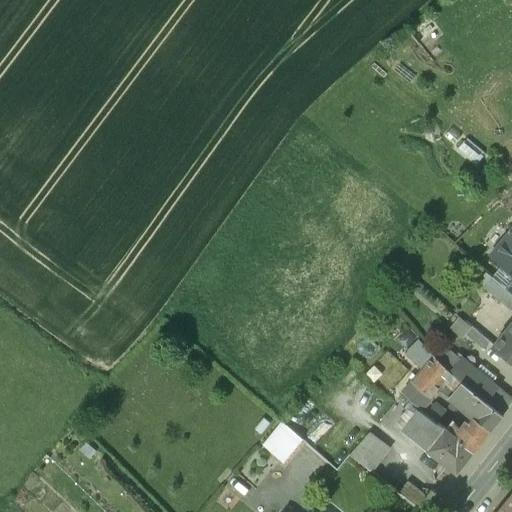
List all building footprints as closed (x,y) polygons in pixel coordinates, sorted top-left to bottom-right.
[(511,281),(507,288),(511,292),(511,231),(492,255),(511,272),(511,281)] [(511,323),(494,345),(511,360),(511,292),(507,288),(487,272),(478,282),(511,310),(511,309),(511,323)] [(448,327),(461,338),(464,334),(471,326),(458,315),(448,327)] [(471,326),(464,334),(483,350),(490,342),(471,326)] [(421,370),(433,355),(419,338),(404,351),(421,370)] [(442,343),(433,355),(441,362),(450,350),(442,343)] [(441,362),(451,370),(460,358),(450,350),(441,362)] [(464,381),(451,370),(441,362),(433,355),(421,370),(413,381),(430,398),(445,381),(450,384),(443,392),(451,398),(464,381)] [(491,431),(503,416),(491,406),(487,403),(498,388),(490,382),(475,370),(460,358),(451,370),(464,381),(451,398),(475,419),(491,431)] [(475,370),(490,382),(494,378),(478,365),(475,370)] [(422,408),(430,398),(413,381),(405,391),(422,408)] [(491,406),(502,392),(498,388),(487,403),(491,406)] [(503,416),(511,404),(511,400),(502,392),(491,406),(503,416)] [(433,402),(425,413),(436,422),(444,411),(433,402)] [(402,431),(421,409),(413,403),(395,424),(402,431)] [(431,454),(449,432),(436,422),(425,413),(421,409),(402,431),(422,445),(421,446),(431,454)] [(280,419),(259,444),(281,462),(302,438),(280,419)] [(475,452),(491,431),(475,419),(471,425),(468,423),(462,430),(455,425),(449,432),(475,452)] [(369,431),(350,453),(373,472),(390,448),(369,431)] [(457,474),(475,452),(449,432),(431,454),(457,474)] [(400,492),(419,507),(425,499),(426,497),(427,496),(408,481),(400,492)] [(511,511),(511,497),(499,511),(511,511)]
